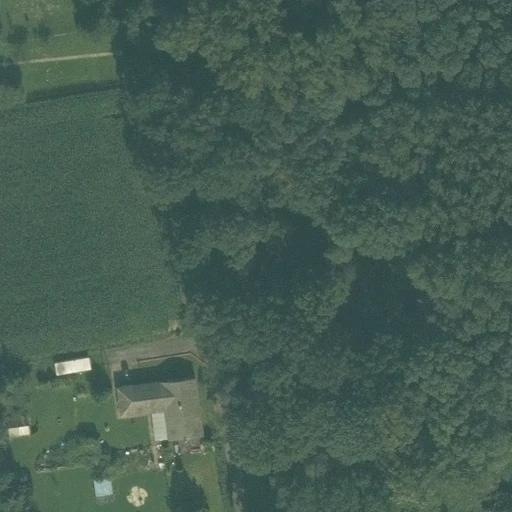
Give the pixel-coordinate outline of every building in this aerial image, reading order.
[(165,409),(169,439),(201,434),(194,377),(138,384),(141,412),(150,411),(165,409)] [(117,387),(120,414),(141,412),(138,384),(117,387)] [(169,439),(165,409),(150,411),(153,441),(169,439)] [(26,415),(5,418),(7,438),(29,435),(26,415)] [(88,455),(90,468),(135,463),(134,450),(88,455)] [(110,477),(92,480),(96,500),(112,498),(110,477)]
